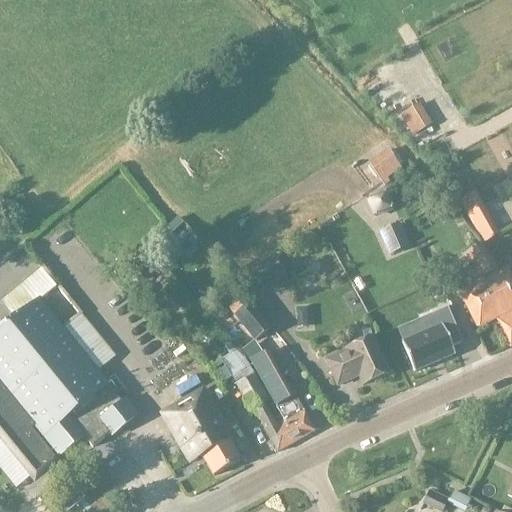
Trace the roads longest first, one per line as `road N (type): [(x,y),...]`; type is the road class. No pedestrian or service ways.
road 1 (unclassified): [(305,458),(511,365)]
road 2 (unclassified): [(197,511),(305,458)]
